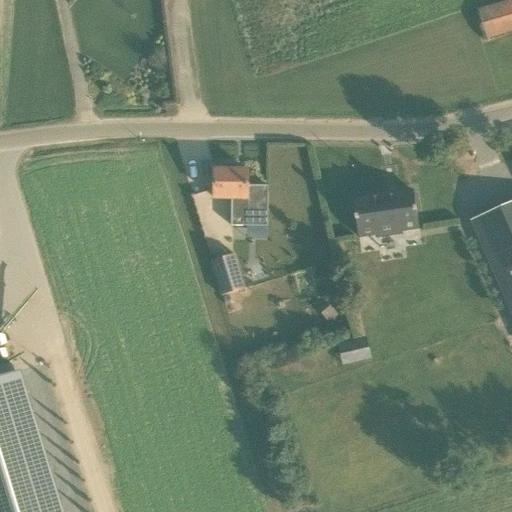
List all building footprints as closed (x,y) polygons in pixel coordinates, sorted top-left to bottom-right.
[(487,38),(511,30),(511,0),(510,0),(478,10),(487,38)] [(232,199),(232,220),(231,226),(247,226),(248,220),(268,220),(268,186),(248,186),(249,171),(215,170),(215,199),(232,199)] [(419,228),(414,191),(397,194),(398,195),(387,196),(382,193),(370,195),(368,198),(367,198),(353,200),(359,237),(377,234),(378,237),(403,234),(402,231),(419,228)] [(511,202),(471,220),(511,316),(511,202)] [(210,262),(221,296),(246,289),(236,255),(212,262),(210,262)] [(337,343),(338,351),(367,348),(366,339),(337,343)] [(368,347),(339,355),(342,366),(371,358),(368,347)] [(57,511),(16,373),(0,378),(0,511),(57,511)]
